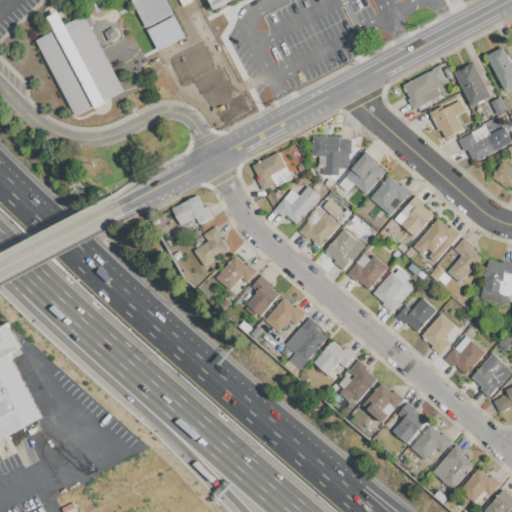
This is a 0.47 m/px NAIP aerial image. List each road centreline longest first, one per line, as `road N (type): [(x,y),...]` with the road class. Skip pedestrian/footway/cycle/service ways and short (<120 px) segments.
road 1 (tertiary): [(511,1),(118,207)]
road 2 (residential): [(216,158),(251,229),(511,455)]
road 3 (motorway): [(294,452),(0,181)]
road 4 (motorway): [(32,279),(294,511)]
road 5 (motorway): [(32,279),(243,511)]
road 6 (residential): [(17,105),(56,134),(78,139),(162,111),(183,113),(216,158)]
road 7 (residential): [(494,218),(347,89)]
road 8 (tertiary): [(118,207),(0,268)]
road 9 (motorway): [(400,511),(360,480),(294,452)]
